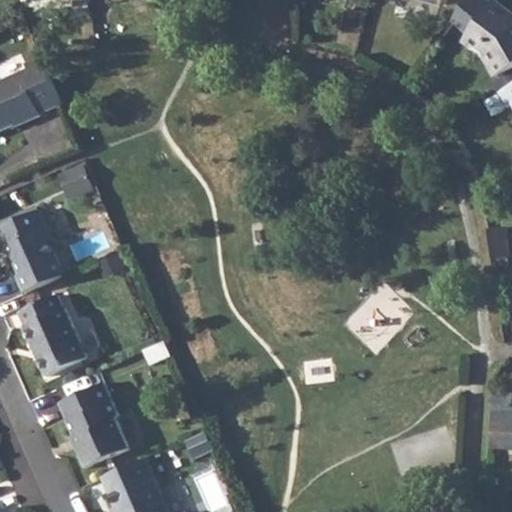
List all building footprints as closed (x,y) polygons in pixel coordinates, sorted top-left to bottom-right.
[(471,35),(470,36),(484,47),(479,53),(486,58),(494,72),(498,69),(503,76),(511,70),(511,24),(511,25),(511,24),(511,15),(497,4),(496,5),(489,0),(471,0),(454,21),(471,35)] [(470,36),(466,41),(479,53),(484,47),(470,36)] [(62,105),(42,57),(25,65),(28,71),(0,83),(0,134),(15,128),(17,124),(25,121),(27,126),(43,118),(42,115),(62,105)] [(511,87),(500,95),(508,109),(511,106),(511,87)] [(2,228),(11,248),(14,247),(17,256),(16,260),(23,274),(20,275),(28,293),(68,275),(53,243),(57,242),(42,210),(2,228)] [(504,231),(489,233),(494,262),(509,259),(504,231)] [(59,296),(22,313),(28,326),(25,327),(47,378),(89,359),(67,309),(65,310),(59,296)] [(107,385),(61,405),(80,446),(77,448),(86,469),(130,450),(118,422),(120,416),(107,385)] [(511,420),(495,420),(494,441),(511,441),(511,420)] [(188,441),(196,459),(216,450),(208,432),(188,441)] [(511,441),(494,441),(493,456),(511,457),(511,441)] [(170,511),(147,458),(105,477),(119,509),(122,508),(123,511),(170,511)]
